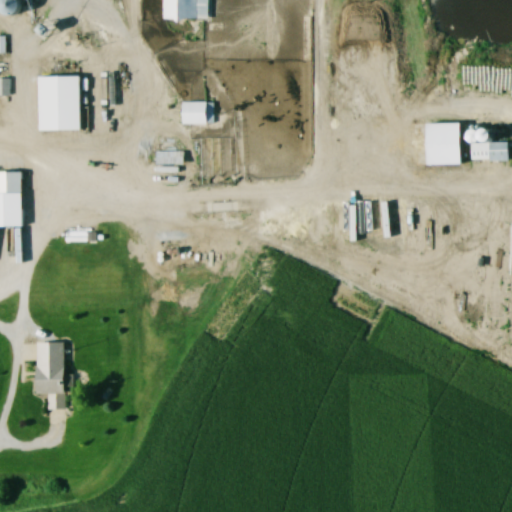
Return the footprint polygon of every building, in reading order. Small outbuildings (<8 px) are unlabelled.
[(25,5),(19,0),(6,0),(1,6),(13,18),(25,5)] [(210,0),(164,0),(164,21),(211,21),(210,0)] [(51,36),(62,25),(51,14),(40,25),(51,36)] [(125,31),(125,16),(106,16),(106,31),(125,31)] [(106,76),(85,76),(85,108),(106,108),(106,76)] [(42,131),(83,131),(82,78),(41,78),(42,131)] [(184,102),(184,125),(215,125),(215,102),(184,102)] [(511,163),(511,143),(502,143),(503,132),(486,132),(486,133),(473,132),(473,162),(511,163)] [(186,175),(186,152),(159,152),(159,187),(179,187),(179,175),(186,175)] [(25,173),(0,172),(0,228),(25,228),(25,173)] [(39,396),(49,396),(49,411),(66,411),(66,345),(39,345),(39,396)]
